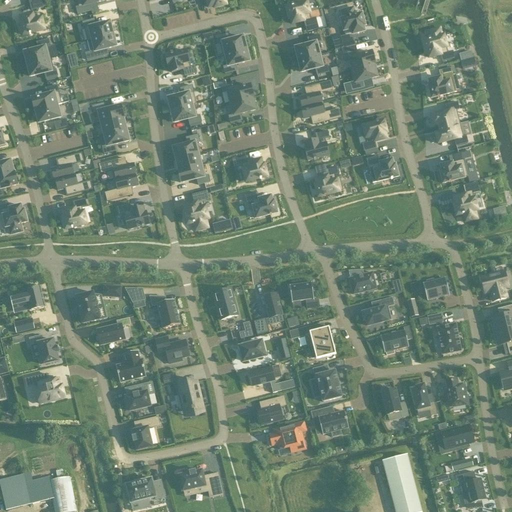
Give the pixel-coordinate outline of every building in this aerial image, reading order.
[(76,0),(78,7),(76,8),(78,15),(92,11),(91,5),(106,2),(105,0),(76,0)] [(205,0),(208,10),(213,8),(213,10),(228,6),(226,0),(205,0)] [(42,1),(29,4),(31,11),(43,8),(42,1)] [(292,6),(285,7),(288,20),(290,20),(292,25),(304,22),(305,28),(306,32),(319,29),(317,25),(316,18),(311,19),(307,2),(295,5),(295,4),(292,5),(292,6)] [(343,19),(341,20),(345,36),(341,38),(344,48),(353,46),(355,46),(352,35),(364,32),(363,26),(365,26),(362,14),(356,16),(356,15),(355,16),(353,8),(342,11),(343,19)] [(20,23),(19,23),(22,38),(45,32),(40,13),(19,18),(20,23)] [(94,19),(83,22),(88,42),(114,34),(111,21),(96,25),(94,19)] [(428,40),(423,42),(426,53),(428,53),(429,58),(441,55),(442,61),(454,59),(452,52),(448,53),(444,36),(441,37),(439,29),(427,32),(429,40),(428,40)] [(91,52),(85,54),(87,61),(104,56),(102,51),(118,47),(114,34),(88,42),(91,52)] [(227,34),(215,37),(217,45),(220,44),(222,55),(247,49),(244,36),(229,40),(227,34)] [(309,44),(294,48),(297,61),(320,55),(317,44),(321,43),(319,35),(307,38),(309,44)] [(38,49),(23,52),(26,65),(49,60),(46,46),(50,45),(48,40),(36,43),(38,49)] [(344,48),(342,49),(345,60),(349,59),(352,70),(350,70),(350,71),(374,65),(375,65),(372,53),(356,57),(353,46),(344,48)] [(247,49),(222,55),(225,66),(223,67),(225,75),(237,72),(236,66),(251,62),(247,49)] [(186,50),(164,56),(167,68),(169,68),(171,74),(183,71),(184,76),(197,73),(195,66),(190,67),(186,50)] [(470,52),(459,55),(461,61),(472,58),(470,52)] [(320,55),(297,61),(301,74),(302,74),(315,70),(317,76),(329,72),(327,65),(323,66),(320,55)] [(49,60),(26,65),(30,79),(44,75),(46,80),(58,77),(56,70),(52,71),(49,60)] [(471,60),(461,63),(462,69),(473,66),(471,60)] [(374,65),(350,71),(353,83),(351,84),(352,90),(364,87),(362,81),(377,77),(374,65)] [(430,86),(429,87),(432,99),(437,97),(437,98),(439,97),(460,91),(456,74),(452,75),(451,69),(439,72),(441,78),(429,81),(430,86)] [(307,95),(299,97),(302,108),(321,103),(319,94),(332,90),(330,82),(305,88),(307,95)] [(233,83),(220,86),(223,94),(226,93),(229,103),(252,97),(254,97),(254,96),(250,84),(234,89),(233,83)] [(182,94),(166,98),(170,111),(193,105),(194,105),(197,104),(194,92),(192,85),(180,88),(182,94)] [(47,94),(31,98),(35,111),(58,105),(61,104),(57,86),(45,89),(47,94)] [(229,103),(228,104),(231,116),(229,117),(231,124),(242,120),(241,115),(256,111),(252,97),(229,103)] [(321,103),(302,108),(305,120),(311,118),(313,125),(341,118),(339,110),(324,113),(321,103)] [(447,112),(431,116),(433,126),(438,125),(439,129),(460,124),(456,110),(459,110),(457,103),(446,106),(447,112)] [(104,104),(92,107),(93,114),(96,113),(99,124),(100,124),(124,118),(121,105),(105,109),(104,104)] [(58,105),(35,111),(38,124),(61,119),(58,105)] [(193,105),(170,111),(173,124),(188,121),(189,126),(202,123),(200,115),(197,116),(194,105),(193,105)] [(124,118),(100,124),(103,136),(127,130),(124,118)] [(66,120),(54,123),(56,130),(68,127),(66,120)] [(376,124),(363,127),(367,144),(363,145),(366,156),(377,153),(374,142),(386,139),(385,134),(386,133),(384,122),(378,123),(378,122),(376,123),(376,124)] [(440,133),(435,134),(438,144),(454,140),(456,146),(467,143),(466,137),(463,137),(460,124),(439,129),(440,133)] [(106,146),(102,147),(104,155),(116,151),(114,146),(130,142),(127,130),(103,136),(106,146)] [(187,144),(172,147),(175,159),(199,154),(196,142),(199,141),(198,135),(186,137),(187,144)] [(306,149),(304,149),(308,163),(329,157),(326,143),(319,145),(317,140),(305,143),(306,149)] [(58,168),(50,170),(53,181),(55,180),(74,175),(71,166),(84,162),(82,154),(56,160),(58,168)] [(199,154),(175,159),(178,172),(202,166),(199,154)] [(442,172),(440,172),(443,184),(448,182),(449,183),(451,183),(450,182),(468,177),(464,160),(462,161),(461,154),(457,155),(449,157),(451,164),(440,166),(442,172)] [(263,157),(238,164),(244,185),(269,178),(263,157)] [(378,157),(367,160),(373,184),(390,179),(391,180),(393,179),(392,179),(398,177),(395,166),(393,166),(392,161),(380,164),(378,157)] [(124,158),(99,165),(101,174),(111,171),(114,181),(136,175),(133,164),(126,166),(124,158)] [(0,176),(14,173),(11,160),(0,162),(0,176)] [(202,166),(178,172),(181,184),(197,181),(198,186),(210,183),(208,175),(204,176),(202,166)] [(0,176),(0,196),(4,196),(2,190),(19,186),(15,173),(14,173),(0,176)] [(74,175),(55,180),(58,192),(65,190),(67,196),(92,190),(90,181),(78,185),(75,175),(74,175)] [(115,191),(105,193),(107,202),(133,195),(131,188),(139,186),(136,175),(114,181),(113,181),(115,191)] [(316,184),(313,184),(318,200),(342,193),(338,178),(330,181),(328,175),(314,179),(316,184)] [(455,204),(453,204),(456,216),(462,215),(463,215),(465,222),(477,219),(475,211),(477,211),(477,209),(483,207),(477,183),(464,187),(466,195),(454,198),(455,204)] [(193,203),(181,206),(183,213),(181,214),(184,227),(194,225),(195,232),(210,228),(208,221),(209,221),(211,221),(206,202),(209,201),(207,192),(196,194),(192,195),(193,202),(193,203)] [(271,196),(250,201),(256,220),(277,214),(273,201),(272,202),(271,196)] [(63,216),(61,217),(65,231),(88,226),(84,211),(83,211),(82,208),(87,207),(85,200),(73,203),(74,208),(62,211),(63,216)] [(130,205),(118,208),(120,215),(123,214),(128,232),(150,226),(145,207),(131,211),(130,205)] [(22,206),(2,211),(7,229),(8,229),(10,236),(23,233),(21,225),(28,224),(24,210),(23,210),(22,206)] [(230,220),(213,225),(215,234),(232,229),(230,220)] [(481,278),(483,288),(485,294),(491,292),(493,292),(493,295),(491,296),(493,302),(507,299),(504,289),(508,288),(504,272),(481,278)] [(372,274),(350,279),(353,294),(367,291),(367,294),(376,292),(375,289),(372,274)] [(427,284),(423,285),(427,301),(449,295),(445,279),(434,282),(433,279),(426,281),(427,284)] [(290,287),(292,304),(292,303),(313,300),(313,301),(314,301),(311,284),(311,285),(290,288),(290,287)] [(121,299),(122,287),(103,286),(103,297),(121,299)] [(40,288),(10,296),(15,313),(31,309),(31,310),(45,307),(40,288)] [(145,300),(143,289),(125,289),(132,304),(145,300)] [(231,289),(214,294),(221,321),(238,316),(231,289)] [(82,324),(100,320),(93,293),(76,297),(82,324)] [(276,294),(264,298),(270,319),(282,316),(276,294)] [(166,302),(165,298),(149,297),(152,307),(157,306),(162,329),(179,325),(173,301),(166,302)] [(380,308),(361,313),(363,323),(365,322),(366,327),(392,320),(388,307),(394,306),(392,298),(378,302),(380,308)] [(511,328),(511,305),(498,309),(499,316),(492,318),(493,323),(490,324),(493,333),(511,328)] [(416,307),(408,309),(411,318),(418,316),(416,307)] [(442,315),(428,317),(429,325),(437,324),(437,328),(442,355),(461,352),(456,324),(448,326),(443,327),(442,323),(443,323),(442,315)] [(123,327),(135,324),(133,318),(116,322),(117,326),(97,330),(101,346),(126,340),(123,327)] [(32,319),(14,324),(17,333),(34,329),(32,319)] [(265,319),(254,322),(257,336),(269,333),(265,319)] [(317,360),(335,355),(328,328),(310,333),(317,360)] [(511,353),(511,328),(493,333),(495,343),(498,342),(499,346),(506,344),(509,355),(511,353)] [(384,354),(408,348),(404,331),(380,337),(384,354)] [(53,340),(42,343),(41,336),(29,339),(30,346),(33,360),(40,359),(41,365),(58,361),(56,355),(59,354),(57,347),(55,348),(53,340)] [(185,341),(169,345),(167,338),(155,341),(158,355),(165,353),(168,364),(181,361),(181,359),(189,357),(185,341)] [(281,360),(290,358),(285,339),(276,341),(281,360)] [(244,362),(265,356),(261,342),(240,348),(244,362)] [(142,360),(140,361),(138,352),(123,356),(125,364),(116,366),(120,383),(146,377),(142,360)] [(508,375),(500,377),(502,388),(510,386),(511,390),(511,361),(506,362),(508,371),(507,372),(508,375)] [(270,369),(249,374),(252,387),(274,381),(274,380),(282,378),(279,366),(270,368),(270,369)] [(335,372),(328,373),(327,366),(313,370),(315,380),(310,381),(314,399),(321,397),(322,403),(341,398),(335,372)] [(164,384),(177,381),(175,373),(162,376),(164,384)] [(47,374),(33,377),(35,386),(39,385),(41,391),(37,392),(40,404),(65,398),(62,386),(60,387),(58,379),(49,381),(47,374)] [(293,380),(279,384),(281,392),(295,388),(293,380)] [(457,380),(445,382),(447,391),(446,391),(449,408),(450,408),(468,404),(464,384),(458,386),(457,380)] [(204,412),(197,382),(186,381),(176,387),(183,417),(195,418),(204,412)] [(149,396),(155,394),(152,383),(128,389),(129,395),(125,396),(129,412),(152,407),(149,396)] [(434,402),(428,403),(424,386),(415,388),(416,390),(412,391),(417,412),(429,408),(431,416),(438,415),(434,402)] [(405,402),(399,404),(395,390),(382,393),(388,416),(389,421),(409,417),(405,402)] [(280,408),(286,406),(284,397),(260,403),(262,411),(258,412),(261,425),(283,420),(280,408)] [(155,414),(166,412),(164,406),(154,409),(155,414)] [(344,412),(334,414),(333,407),(310,413),(316,436),(322,434),(322,435),(331,433),(333,437),(341,435),(340,430),(348,428),(344,412)] [(149,429),(160,426),(158,417),(135,423),(136,431),(132,432),(134,437),(132,437),(134,443),(135,443),(137,451),(153,447),(149,429)] [(302,434),(307,433),(304,422),(273,430),(274,434),(268,435),(271,447),(277,446),(278,451),(283,449),(283,450),(290,449),(291,454),(307,450),(302,434)] [(469,426),(440,433),(444,449),(460,445),(461,450),(470,448),(468,443),(473,442),(469,426)] [(421,511),(407,456),(382,462),(395,511),(421,511)] [(471,459),(457,463),(459,470),(473,466),(471,459)] [(201,471),(196,473),(195,471),(189,473),(189,474),(179,476),(182,493),(184,493),(185,498),(208,492),(209,499),(223,496),(218,474),(203,477),(201,471)] [(483,489),(481,479),(476,480),(474,472),(455,477),(458,486),(460,485),(462,495),(483,489)] [(0,483),(6,511),(31,505),(51,500),(46,481),(26,486),(26,483),(29,483),(27,476),(24,476),(24,475),(0,481),(0,483)] [(76,511),(70,478),(48,482),(53,511),(76,511)] [(152,479),(126,485),(131,504),(139,502),(141,510),(150,508),(148,500),(149,499),(156,498),(156,500),(165,498),(161,481),(153,483),(152,479)] [(486,500),(483,489),(462,495),(465,506),(471,504),(473,510),(483,509),(481,501),(486,500)]
